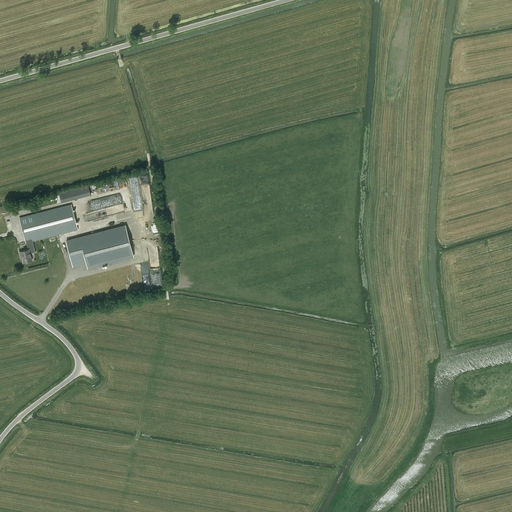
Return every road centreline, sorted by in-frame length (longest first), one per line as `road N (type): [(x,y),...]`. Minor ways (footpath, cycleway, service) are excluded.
road 1 (unclassified): [(0,81),(290,0)]
road 2 (unknown): [(40,322),(70,276),(137,258),(134,220)]
road 3 (unclassified): [(0,443),(75,375),(76,357)]
